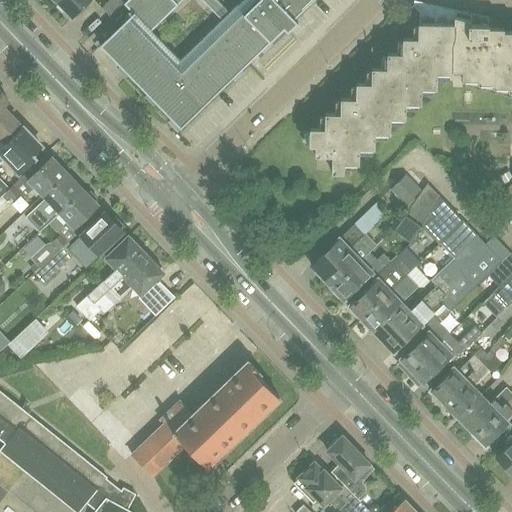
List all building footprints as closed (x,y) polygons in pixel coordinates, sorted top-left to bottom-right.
[(60,0),(58,3),(73,18),(91,0),(60,0)] [(164,105),(170,108),(176,109),(183,110),(189,109),(195,106),(201,103),(242,63),(243,64),(245,64),(246,64),(247,64),(248,63),(284,28),(288,32),(298,22),(294,19),(313,0),(127,0),(124,4),(133,13),(100,45),(119,65),(124,60),(129,65),(127,67),(136,77),(159,100),(164,105)] [(127,0),(107,0),(102,5),(112,15),(127,0)] [(511,32),(504,32),(504,29),(489,28),(489,25),(471,25),(471,21),(455,17),(455,11),(437,7),(435,20),(435,23),(418,23),(418,39),(403,39),(403,54),(388,53),(387,69),(372,68),(372,84),(356,83),(356,99),(341,99),(341,114),(326,114),(325,129),(310,128),(310,146),(316,146),(315,156),(332,156),(332,173),(344,174),(344,164),(359,165),(360,149),(375,150),(375,134),(390,135),(391,119),(406,119),(406,105),(421,105),(422,89),(437,90),(437,74),(452,75),(452,71),(462,71),(462,80),(477,81),(477,84),(493,85),(493,88),(508,88),(508,92),(511,91),(511,183),(504,191),(511,199),(511,218),(510,221),(511,223),(511,32)] [(0,134),(4,138),(4,137),(19,124),(3,107),(9,102),(4,97),(0,92),(0,134)] [(0,163),(7,160),(20,174),(35,159),(33,156),(42,147),(23,128),(0,149),(0,163)] [(44,197),(68,174),(52,157),(25,183),(32,190),(35,187),(42,194),(44,197)] [(500,175),(505,184),(511,179),(511,177),(508,171),(500,175)] [(422,189),(407,173),(392,187),(408,203),(422,189)] [(84,191),(68,174),(44,197),(41,200),(43,201),(35,208),(39,212),(29,221),(40,233),(49,224),(61,213),(84,191)] [(0,198),(10,189),(0,178),(0,198)] [(422,224),(440,197),(427,183),(404,217),(417,232),(420,227),(422,224)] [(10,189),(0,198),(0,211),(16,196),(10,189)] [(78,231),(75,227),(98,205),(95,202),(97,201),(97,198),(91,191),(88,191),(86,193),(84,191),(61,213),(49,224),(56,232),(45,244),(46,245),(30,261),(38,271),(58,252),(66,245),(65,244),(78,231)] [(439,241),(457,215),(440,197),(422,224),(439,241)] [(366,213),(376,223),(387,212),(377,202),(366,213)] [(114,216),(111,219),(105,213),(91,227),(69,248),(74,254),(76,256),(87,267),(99,254),(109,245),(123,231),(122,230),(125,227),(114,216)] [(454,258),(477,236),(457,215),(439,241),(454,258)] [(333,288),(368,254),(370,252),(363,245),(369,239),(354,224),(311,265),(321,276),(333,288)] [(488,276),(503,261),(477,236),(454,258),(431,280),(435,283),(407,309),(401,303),(373,330),(394,352),(420,328),(432,316),(444,305),(450,312),(476,287),(488,276)] [(110,288),(146,255),(139,248),(140,246),(132,237),(131,239),(128,237),(107,258),(114,265),(111,268),(114,271),(103,281),(101,278),(85,294),(88,296),(94,303),(110,288)] [(38,271),(35,274),(43,284),(47,280),(67,261),(58,252),(38,271)] [(498,287),(511,274),(511,254),(511,253),(503,261),(488,276),(498,287)] [(375,276),(391,261),(384,254),(375,261),(368,254),(333,288),(344,300),(373,273),(375,276)] [(133,285),(141,293),(163,273),(160,270),(162,269),(154,260),(153,262),(146,255),(110,288),(117,296),(128,285),(130,288),(133,285)] [(405,277),(411,272),(396,256),(391,261),(375,276),(378,279),(350,306),(361,318),(405,277)] [(511,303),(511,274),(498,287),(483,302),(498,317),(511,303)] [(401,303),(400,302),(415,287),(405,277),(361,318),(373,330),(401,303)] [(174,296),(169,291),(160,282),(142,300),(156,314),(174,296)] [(92,305),(94,303),(88,296),(77,306),(91,320),(98,312),(92,305)] [(402,360),(398,364),(408,375),(418,365),(450,335),(432,316),(420,328),(426,334),(401,359),(402,360)] [(22,359),(41,341),(28,327),(9,345),(22,359)] [(418,365),(408,375),(414,381),(418,386),(423,382),(424,383),(452,356),(455,359),(480,335),(473,328),(458,342),(450,335),(418,365)] [(0,352),(11,342),(0,330),(0,352)] [(492,350),(491,352),(492,354),(495,357),(507,341),(503,338),(502,337),(492,350)] [(482,363),(487,357),(480,350),(457,372),(453,368),(431,390),(442,401),(482,363)] [(473,388),(489,372),(491,374),(502,364),(490,352),(487,357),(482,363),(442,401),(443,402),(448,406),(446,410),(451,416),(456,414),(459,417),(481,396),(473,388)] [(185,445),(194,454),(208,469),(219,458),(219,457),(280,398),(258,375),(260,373),(249,361),(193,415),(180,401),(161,419),(165,424),(132,455),(153,476),(185,445)] [(511,398),(511,392),(507,388),(489,405),(481,396),(459,417),(475,433),(474,434),(475,435),(511,398)] [(0,449),(0,451),(75,511),(79,511),(87,503),(96,511),(94,511),(131,511),(128,510),(135,495),(123,488),(121,491),(106,479),(107,477),(0,391),(0,438),(5,443),(0,449)] [(505,420),(511,413),(511,398),(475,435),(476,435),(475,440),(483,448),(508,423),(505,420)] [(363,482),(357,476),(370,464),(343,436),(339,439),(337,437),(329,446),(331,448),(327,451),(339,463),(330,471),(346,487),(358,500),(365,493),(363,482)] [(511,472),(511,437),(507,443),(509,445),(497,457),(511,472)] [(324,470),(322,472),(314,463),(312,465),(311,463),(300,474),(301,476),(294,483),(313,503),(318,498),(324,504),(328,499),(338,510),(336,511),(370,511),(358,500),(346,487),(330,471),(327,474),(324,470)] [(416,511),(404,499),(390,511),(416,511)]
